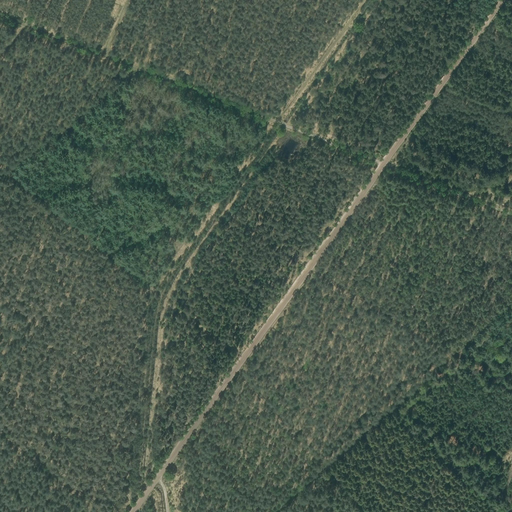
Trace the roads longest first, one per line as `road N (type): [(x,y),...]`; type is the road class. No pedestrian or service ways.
road 1 (track): [(385,163),(132,511)]
road 2 (track): [(503,0),(385,163)]
road 3 (track): [(0,179),(137,66)]
road 4 (track): [(0,428),(105,511)]
